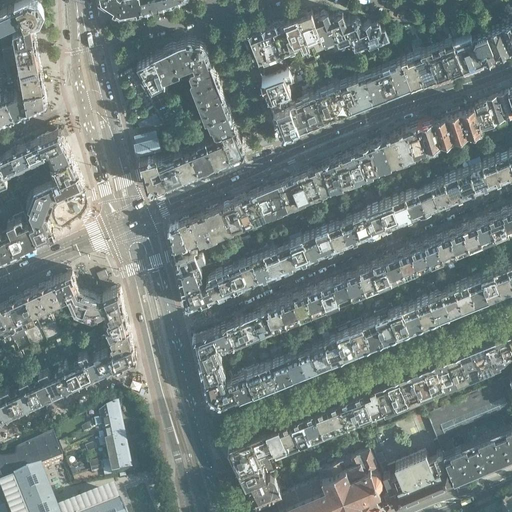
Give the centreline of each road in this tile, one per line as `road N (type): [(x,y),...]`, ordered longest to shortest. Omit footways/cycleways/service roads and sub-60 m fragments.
road 1 (residential): [(171,322),(511,188)]
road 2 (residential): [(198,433),(511,304)]
road 3 (tertiary): [(511,66),(293,148)]
road 4 (residential): [(151,363),(0,430)]
road 5 (secondary): [(151,363),(189,511)]
road 6 (residential): [(268,151),(217,9)]
road 7 (tertiary): [(268,151),(158,195),(143,215)]
road 8 (secondary): [(113,227),(151,363)]
road 9 (tertiary): [(143,215),(270,162)]
road 10 (secondary): [(82,101),(113,227)]
road 11 (tertiary): [(0,277),(113,227)]
